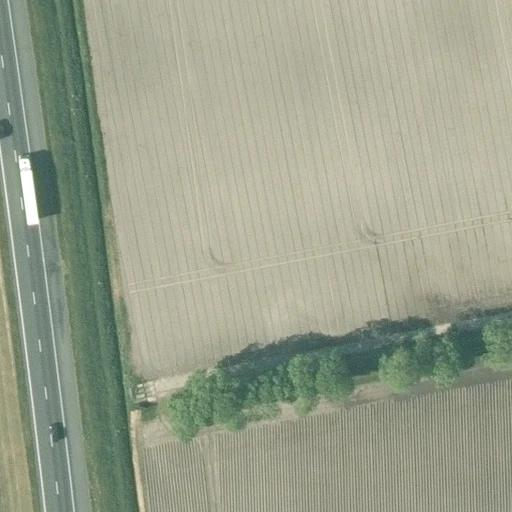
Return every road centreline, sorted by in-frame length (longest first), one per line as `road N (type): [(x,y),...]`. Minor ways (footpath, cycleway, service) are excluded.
road 1 (motorway): [(58,511),(0,52)]
road 2 (unclassified): [(132,391),(511,318)]
